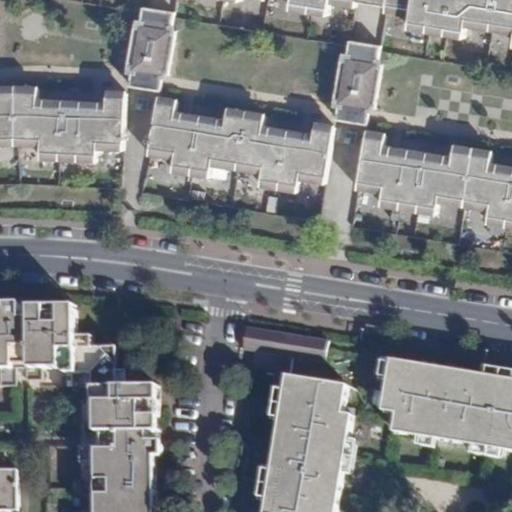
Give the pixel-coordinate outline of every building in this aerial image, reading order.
[(511,0),(232,0),(241,1),(241,0),(294,0),(293,10),(312,13),(330,16),(333,3),(358,8),(358,0),(363,0),(388,4),(387,12),(412,16),(410,29),(428,32),(446,35),(467,39),(469,27),(492,30),(511,33),(511,0)] [(178,30),(173,29),(175,18),(176,12),(144,7),(143,14),(141,25),(136,24),(129,68),(134,69),(133,78),(132,86),(145,88),(161,91),(163,82),(164,74),(170,75),(178,30)] [(352,41),(350,40),(350,46),(348,58),(343,57),(336,102),(341,103),(339,113),(338,119),(355,122),(369,124),(370,118),(372,108),(377,109),(384,63),(379,62),(381,51),(381,45),(352,41)] [(0,146),(12,146),(20,146),(43,147),(43,160),(60,161),(78,161),(98,162),(99,150),(124,150),(127,90),(109,90),(108,102),(69,99),(39,98),(39,86),(15,84),(0,85),(0,146)] [(160,96),(151,156),(177,160),(174,173),(193,176),(212,179),(214,166),(238,170),(264,174),(262,187),(280,190),(300,193),(302,181),(326,185),(336,124),(319,122),(317,133),(266,124),(267,113),(231,107),(229,119),(178,111),(180,99),(160,96)] [(511,165),(492,162),(494,150),(457,144),(455,156),(386,145),(388,133),(370,130),(360,190),(385,194),(382,207),(399,209),(418,212),(438,216),(441,203),(465,207),(491,212),(489,224),(507,227),(511,227),(511,165)] [(157,511),(157,457),(166,457),(166,441),(150,441),(150,433),(160,433),(160,387),(129,387),(117,387),(117,372),(117,347),(96,347),(78,347),(78,336),(78,307),(31,307),(31,319),(22,319),(21,304),(6,304),(6,311),(0,311),(0,370),(3,370),(3,387),(18,387),(18,372),(27,372),(27,381),(44,381),(44,370),(63,370),(68,375),(92,374),(92,397),(96,402),(96,421),(85,421),(85,437),(96,437),(96,446),(80,446),(80,462),(97,462),(97,480),(96,511),(157,511)] [(237,326),(318,340),(320,331),(239,318),(237,326)] [(317,347),(318,340),(237,326),(235,340),(316,353),(317,347)] [(96,336),(78,336),(78,347),(96,347),(96,336)] [(379,380),(383,358),(375,356),(374,358),(371,378),(379,380)] [(511,379),(509,379),(473,373),(383,358),(379,380),(374,409),(388,411),(386,420),(385,429),(393,431),(407,433),(425,436),(437,438),(462,442),(497,448),(511,450),(511,379)] [(511,371),(475,365),(473,373),(509,379),(511,371)] [(117,387),(129,387),(129,372),(117,372),(117,387)] [(343,438),(345,421),(346,412),(350,383),(279,374),(278,379),(273,422),(267,465),(263,499),(261,511),(333,511),(337,478),(340,457),(343,438)] [(273,422),(278,379),(269,378),(264,420),(273,422)] [(353,422),(345,421),(343,438),(351,439),(353,422)] [(425,436),(407,433),(406,441),(424,444),(425,436)] [(497,448),(462,442),(461,450),(489,455),(496,456),(497,448)] [(263,499),(267,465),(258,464),(254,498),(263,499)] [(19,500),(20,478),(8,478),(8,471),(0,471),(0,511),(12,511),(12,500),(19,500)] [(345,479),(337,478),(333,511),(341,511),(343,496),(345,479)] [(81,495),(80,480),(72,481),(73,496),(81,495)]
